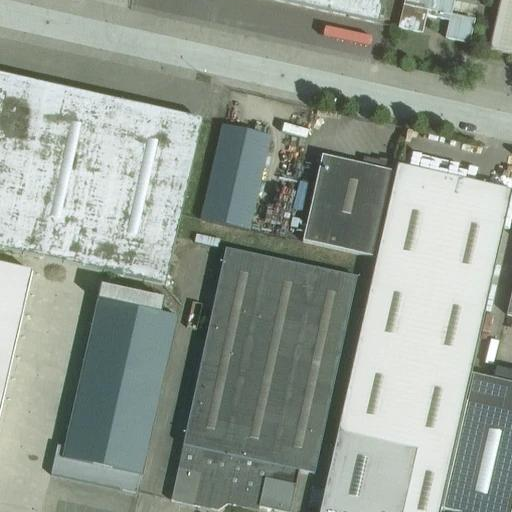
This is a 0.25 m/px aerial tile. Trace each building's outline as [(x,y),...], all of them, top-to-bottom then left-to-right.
[(264,0),(376,25),(378,17),(382,18),(384,10),(380,9),(382,0),(264,0)] [(438,26),(440,1),(431,0),(415,0),(413,23),(438,26)] [(462,13),(459,33),(484,36),(488,12),(465,9),(466,0),(442,0),(441,11),(462,13)] [(511,0),(500,0),(489,50),(511,55),(511,0)] [(200,122),(0,77),(0,249),(164,287),(200,122)] [(332,119),(331,129),(352,132),(353,123),(332,119)] [(222,127),(217,146),(200,221),(248,231),(269,137),(222,127)] [(321,157),(316,177),(301,243),(372,259),(388,185),(393,166),(363,159),(361,166),(321,157)] [(439,511),(470,377),(511,193),(396,167),(318,511),(439,511)] [(210,229),(209,237),(233,239),(234,231),(210,229)] [(224,251),(189,411),(170,502),(214,511),(217,511),(226,506),(252,511),(257,511),(258,509),(271,511),(289,511),(298,473),(313,476),(356,279),(224,251)] [(0,410),(31,274),(0,266),(0,410)] [(64,295),(67,284),(54,281),(51,293),(64,295)] [(137,495),(158,397),(175,318),(159,315),(162,300),(98,287),(63,449),(56,448),(50,477),(137,495)] [(511,385),(471,377),(465,404),(441,511),(442,511),(510,511),(511,505),(511,385)]
